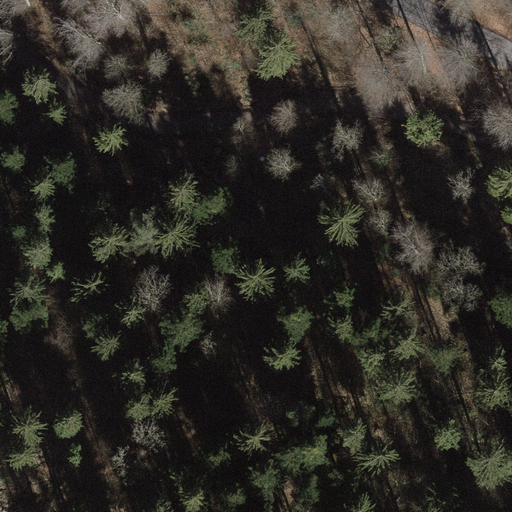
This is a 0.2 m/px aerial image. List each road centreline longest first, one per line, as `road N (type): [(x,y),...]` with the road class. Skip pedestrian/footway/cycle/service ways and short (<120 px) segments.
road 1 (track): [(0,39),(93,103),(142,121),(176,125),(379,106),(511,143)]
road 2 (track): [(176,125),(182,155),(200,181),(430,303)]
road 3 (unclassified): [(404,0),(511,54)]
